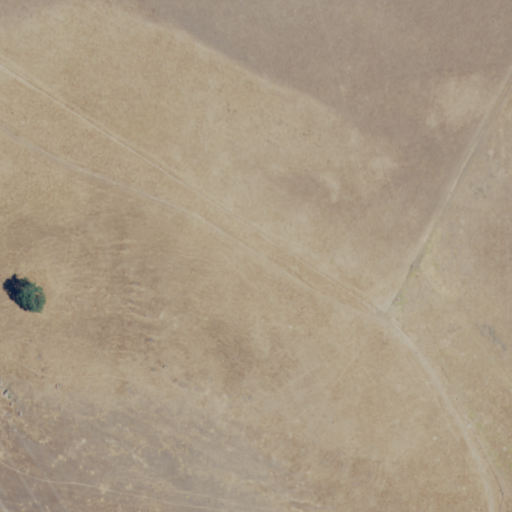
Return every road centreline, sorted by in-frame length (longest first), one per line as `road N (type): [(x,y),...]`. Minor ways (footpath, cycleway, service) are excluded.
road 1 (track): [(0,100),(412,339),(490,511)]
road 2 (track): [(377,319),(417,210),(511,76)]
